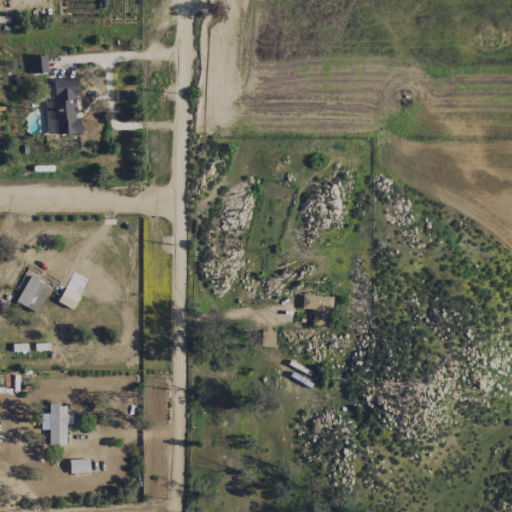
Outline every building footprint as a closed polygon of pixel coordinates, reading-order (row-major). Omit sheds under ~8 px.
[(46,73),(46,56),(30,56),(30,73),(46,73)] [(53,79),(54,102),(44,102),(46,135),(81,134),(80,118),(76,118),(74,78),(53,79)] [(35,313),(50,287),(29,276),(15,302),(35,313)] [(301,308),(312,309),(312,325),(328,326),(329,297),(301,295),(301,308)] [(274,332),(260,331),(260,346),(273,347),(274,332)] [(40,414),(40,430),(48,430),(48,445),(65,445),(65,426),(71,426),(71,414),(65,414),(65,405),(48,404),(48,414),(40,414)] [(89,473),(88,459),(68,460),(69,473),(89,473)]
